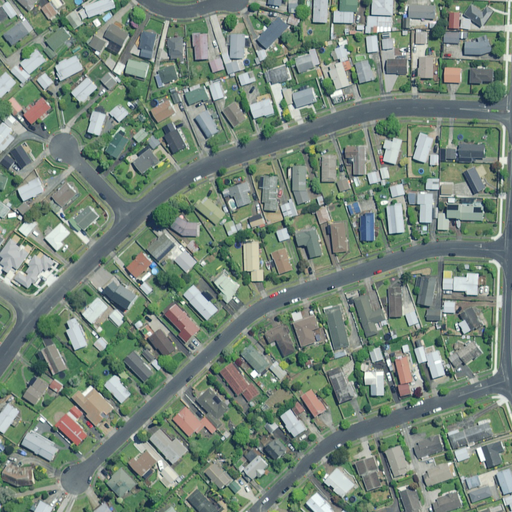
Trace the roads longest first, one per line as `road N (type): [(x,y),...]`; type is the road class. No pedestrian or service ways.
road 1 (residential): [(511,250),(419,251),(263,305),(74,479)]
road 2 (residential): [(134,217),(210,164),(365,112),(511,111)]
road 3 (residential): [(511,378),(326,444),(256,511)]
road 4 (residential): [(34,313),(134,217)]
